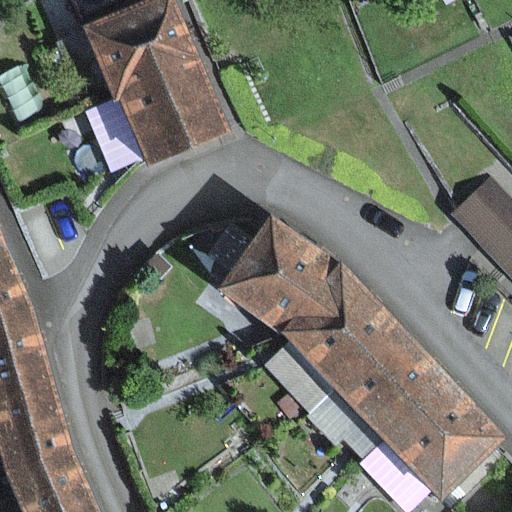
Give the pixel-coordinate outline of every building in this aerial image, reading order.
[(189,0),(183,0),(98,35),(125,101),(216,64),(189,0)] [(216,64),(125,101),(152,168),(243,131),(216,64)] [(232,299),(294,340),(340,273),(278,231),(232,299)] [(1,257),(0,257),(0,327),(25,317),(1,257)] [(294,340),(346,397),(401,337),(340,273),(294,340)] [(25,317),(0,327),(0,417),(56,395),(25,317)] [(346,397),(397,454),(452,394),(401,337),(346,397)] [(397,454),(454,511),(510,451),(452,394),(397,454)] [(56,395),(0,417),(0,428),(22,484),(82,460),(56,395)] [(102,511),(82,460),(22,484),(33,511),(102,511)]
